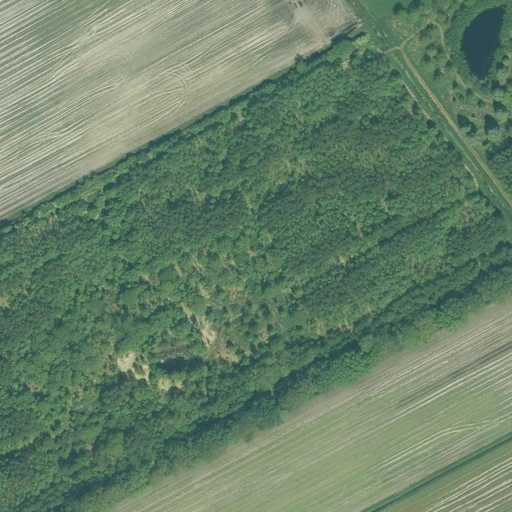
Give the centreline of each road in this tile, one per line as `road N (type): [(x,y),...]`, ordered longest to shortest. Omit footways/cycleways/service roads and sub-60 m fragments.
road 1 (track): [(511,235),(480,196),(266,304),(231,316),(187,296),(140,322)]
road 2 (track): [(511,210),(378,22)]
